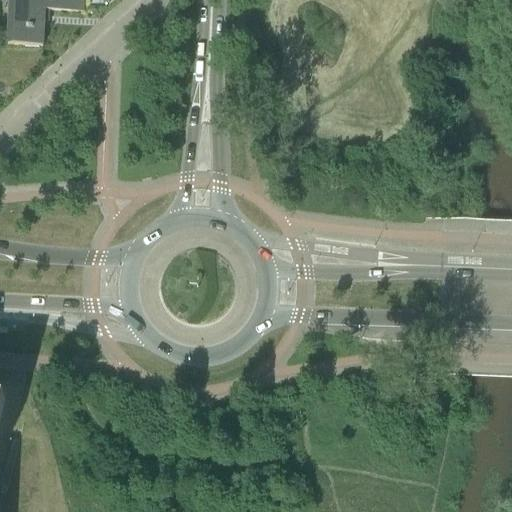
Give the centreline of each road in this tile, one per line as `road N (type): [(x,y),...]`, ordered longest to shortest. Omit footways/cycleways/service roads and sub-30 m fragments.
road 1 (tertiary): [(260,320),(511,329)]
road 2 (tertiary): [(511,275),(262,268)]
road 3 (residential): [(0,141),(152,0)]
road 4 (secondary): [(130,313),(151,345),(188,361),(230,353),(260,320)]
road 5 (secondary): [(225,228),(207,88)]
road 6 (secondary): [(207,88),(174,225)]
road 7 (secondary): [(135,258),(0,249)]
road 8 (secondary): [(0,303),(130,313)]
